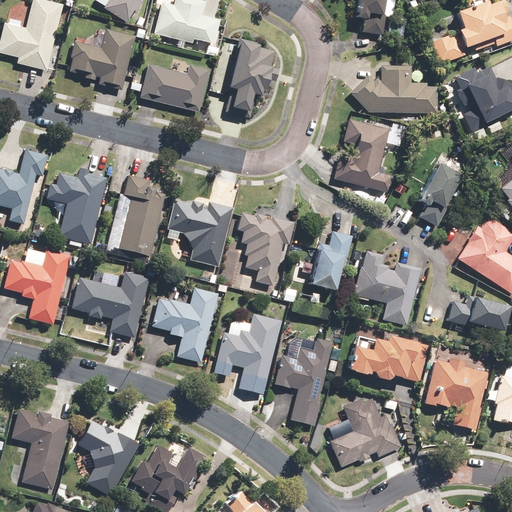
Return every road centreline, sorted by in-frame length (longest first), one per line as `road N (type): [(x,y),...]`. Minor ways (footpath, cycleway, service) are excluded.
road 1 (residential): [(276,0),(309,22),(321,56),(301,135),(286,152),(259,162),(0,102)]
road 2 (residential): [(0,351),(176,399),(252,441),(325,511)]
road 3 (residential): [(355,511),(420,475),(489,471),(511,479)]
